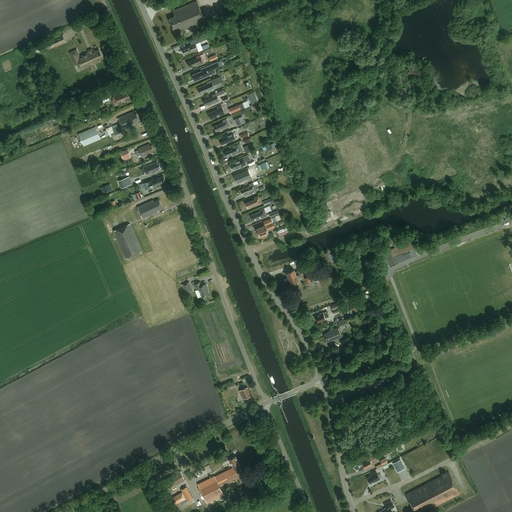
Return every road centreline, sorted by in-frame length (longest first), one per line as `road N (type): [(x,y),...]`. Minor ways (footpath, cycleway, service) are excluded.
road 1 (unclassified): [(264,404),(188,195),(102,0)]
road 2 (tertiary): [(321,381),(308,345),(266,285),(139,0)]
road 3 (unclassified): [(61,511),(264,404)]
road 4 (tertiary): [(352,511),(321,381)]
